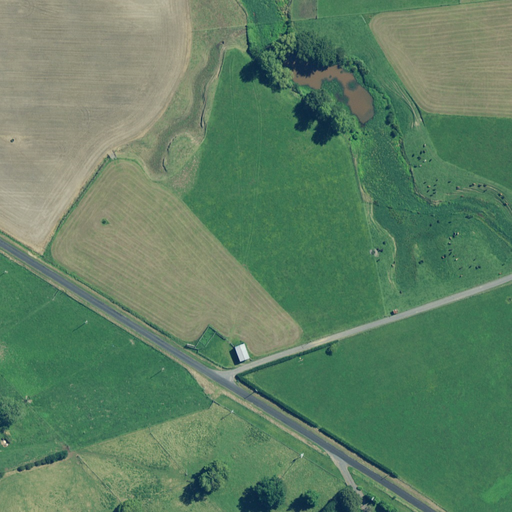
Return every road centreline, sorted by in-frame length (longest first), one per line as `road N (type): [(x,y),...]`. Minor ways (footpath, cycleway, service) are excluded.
road 1 (unclassified): [(0,242),(420,511)]
road 2 (track): [(221,381),(511,267)]
